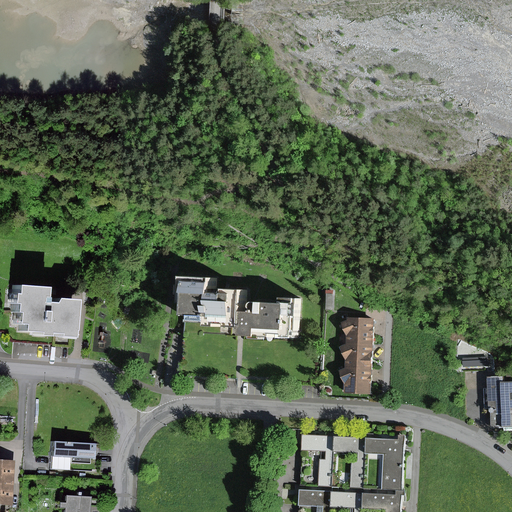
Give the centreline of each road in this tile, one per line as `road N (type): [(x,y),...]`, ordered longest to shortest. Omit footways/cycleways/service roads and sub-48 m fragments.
road 1 (residential): [(137,434),(185,403),(387,413),(460,432),(511,464)]
road 2 (residential): [(0,366),(103,380),(137,434)]
